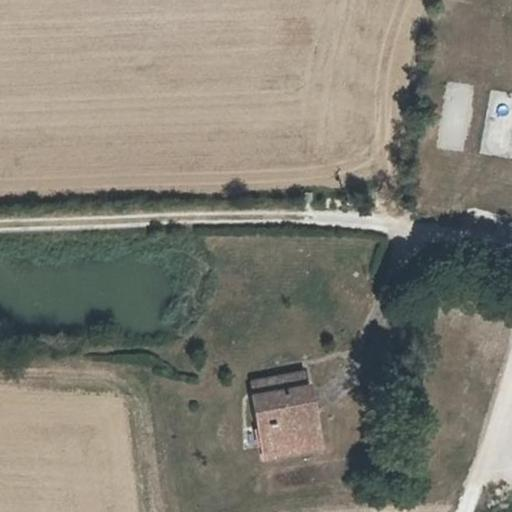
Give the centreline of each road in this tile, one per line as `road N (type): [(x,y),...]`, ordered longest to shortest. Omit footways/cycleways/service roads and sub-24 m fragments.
road 1 (track): [(0,224),(324,214),(511,255)]
road 2 (track): [(511,370),(461,511)]
